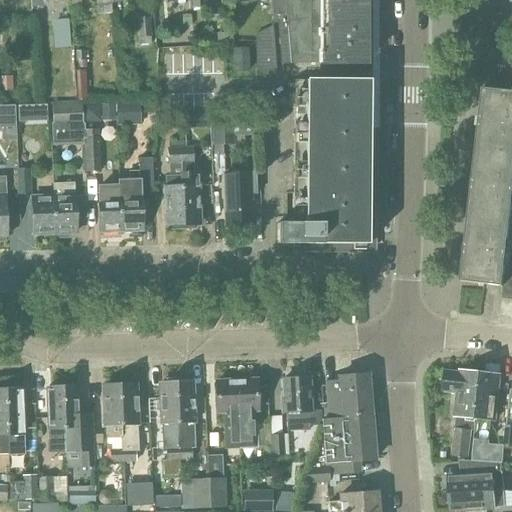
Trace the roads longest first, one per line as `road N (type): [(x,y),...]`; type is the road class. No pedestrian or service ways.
road 1 (residential): [(11,320),(49,351),(329,344)]
road 2 (residential): [(399,335),(415,24)]
road 3 (residential): [(271,263),(37,272)]
road 4 (residential): [(410,511),(399,335)]
